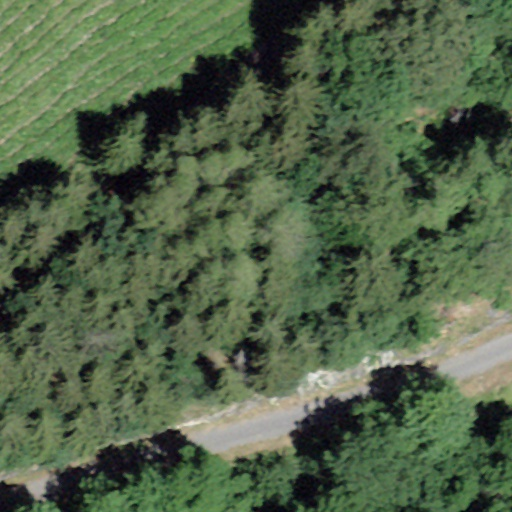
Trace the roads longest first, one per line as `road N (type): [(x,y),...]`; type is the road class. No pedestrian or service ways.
road 1 (residential): [(511,343),(424,380),(0,506)]
road 2 (track): [(0,330),(308,42),(336,0)]
